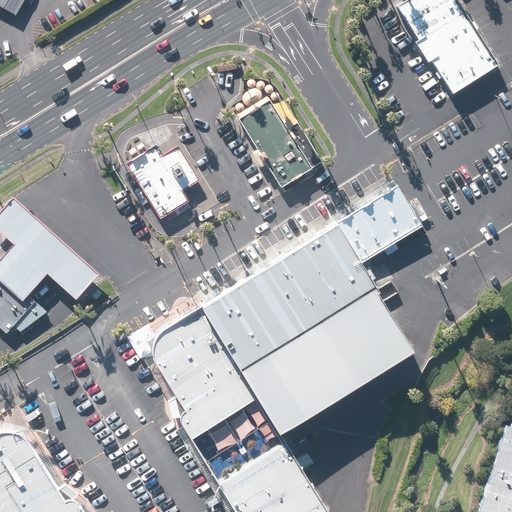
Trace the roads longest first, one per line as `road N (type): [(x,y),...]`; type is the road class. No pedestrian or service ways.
road 1 (primary): [(194,36),(0,152)]
road 2 (primary): [(0,116),(188,0)]
road 3 (primary): [(323,0),(316,33),(323,79),(253,37),(194,36)]
